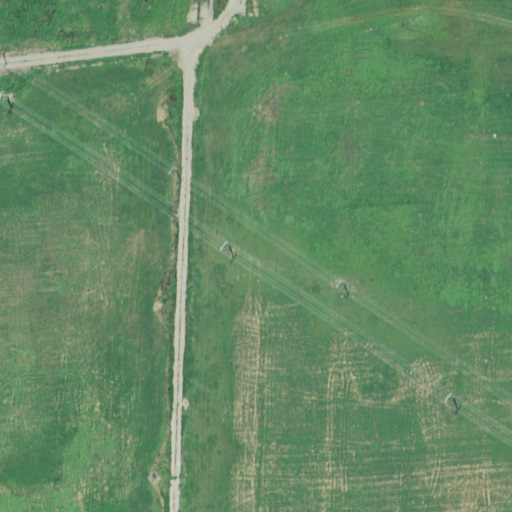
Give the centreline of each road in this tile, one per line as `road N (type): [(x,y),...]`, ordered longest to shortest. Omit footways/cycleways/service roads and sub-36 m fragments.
road 1 (track): [(161,26),(143,511)]
road 2 (track): [(0,45),(161,26),(210,0)]
